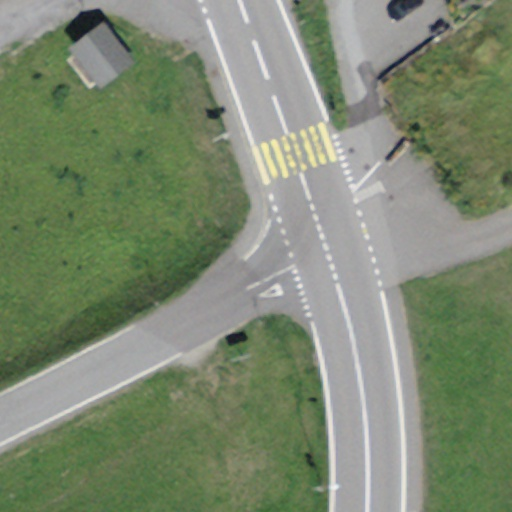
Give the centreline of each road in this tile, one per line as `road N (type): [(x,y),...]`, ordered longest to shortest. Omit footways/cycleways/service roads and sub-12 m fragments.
road 1 (tertiary): [(333,246),(0,417)]
road 2 (primary): [(367,511),(365,398),(333,246)]
road 3 (primary): [(333,246),(239,0)]
